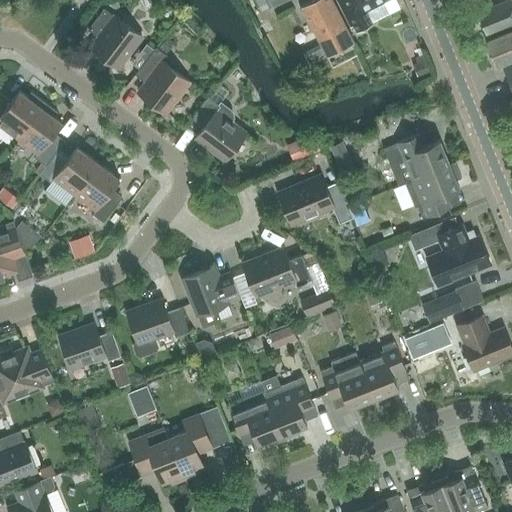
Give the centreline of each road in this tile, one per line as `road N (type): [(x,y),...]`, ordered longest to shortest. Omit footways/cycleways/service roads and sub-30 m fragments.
road 1 (residential): [(199,511),(453,413),(511,410)]
road 2 (residential): [(0,35),(181,167),(169,205)]
road 3 (tertiary): [(511,210),(424,0)]
road 4 (residential): [(0,313),(118,270),(169,205)]
